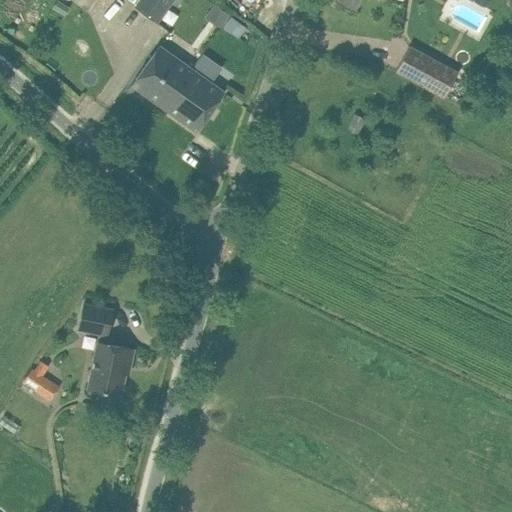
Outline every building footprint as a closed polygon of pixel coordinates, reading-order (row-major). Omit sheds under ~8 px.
[(138,0),(133,6),(154,22),(171,0),(138,0)] [(331,0),(330,2),(352,14),(360,0),(378,0),(388,5),(391,0),(331,0)] [(129,84),(161,108),(189,69),(157,45),(129,84)] [(407,48),(393,73),(442,100),(455,75),(407,48)] [(189,69),(161,108),(193,131),(222,92),(189,69)] [(112,310),(83,303),(77,329),(99,334),(88,388),(119,395),(129,348),(112,344),(113,336),(107,335),(112,310)] [(30,368),(22,381),(36,391),(45,377),(42,375),(47,367),(38,361),(33,370),(30,368)]
